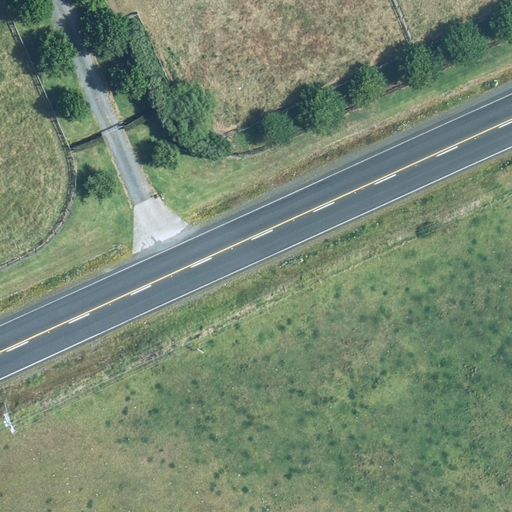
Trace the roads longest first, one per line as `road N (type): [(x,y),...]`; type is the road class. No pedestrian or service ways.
road 1 (secondary): [(511,113),(0,345)]
road 2 (track): [(167,268),(36,0)]
